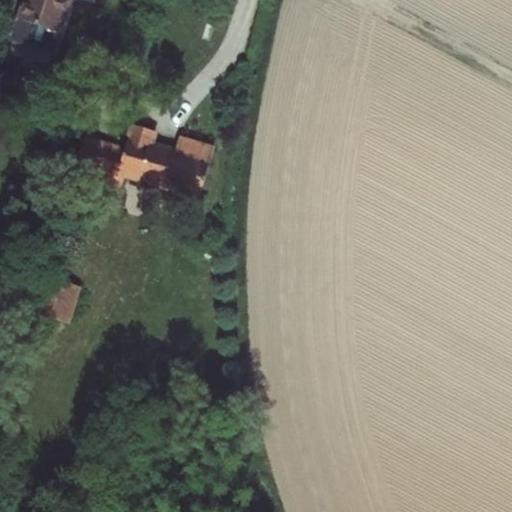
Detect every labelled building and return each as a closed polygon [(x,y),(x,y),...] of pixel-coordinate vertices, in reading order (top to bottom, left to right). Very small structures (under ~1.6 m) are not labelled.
[(14,0),(14,3),(59,18),(65,0),(14,0)] [(149,75),(223,97),(238,45),(207,35),(200,55),(176,46),(182,32),(158,24),(150,48),(109,36),(93,81),(142,94),(149,75)] [(204,196),(215,142),(178,134),(175,145),(155,141),(158,130),(130,125),(126,143),(87,135),(80,170),(204,196)] [(57,174),(47,205),(83,217),(93,186),(57,174)] [(37,315),(72,324),(82,283),(47,274),(37,315)]
